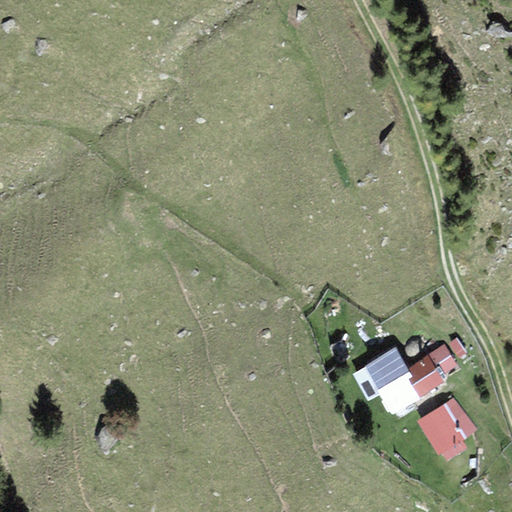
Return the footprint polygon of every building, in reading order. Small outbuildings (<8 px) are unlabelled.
[(462,361),(470,356),(459,338),(451,343),(462,361)] [(441,377),(459,366),(445,345),(428,357),(441,377)] [(368,367),(394,415),(421,398),(406,372),(394,352),(368,367)] [(421,398),(445,383),(441,377),(428,357),(406,372),(421,398)] [(419,421),(441,456),(445,454),(448,461),(469,448),(465,441),(480,429),(455,398),(442,408),(419,421)]
